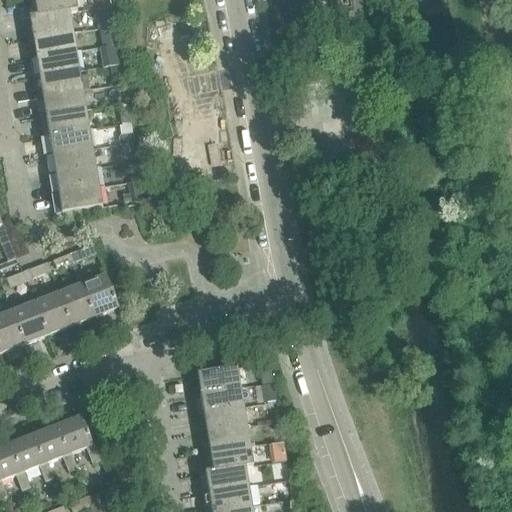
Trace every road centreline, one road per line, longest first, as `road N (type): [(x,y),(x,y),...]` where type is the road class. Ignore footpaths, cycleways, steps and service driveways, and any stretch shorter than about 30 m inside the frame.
road 1 (unclassified): [(285,288),(230,0)]
road 2 (unclassified): [(361,511),(285,288)]
road 3 (unclassified): [(135,353),(285,288)]
road 4 (residential): [(167,511),(135,353)]
road 5 (residential): [(0,405),(135,353)]
